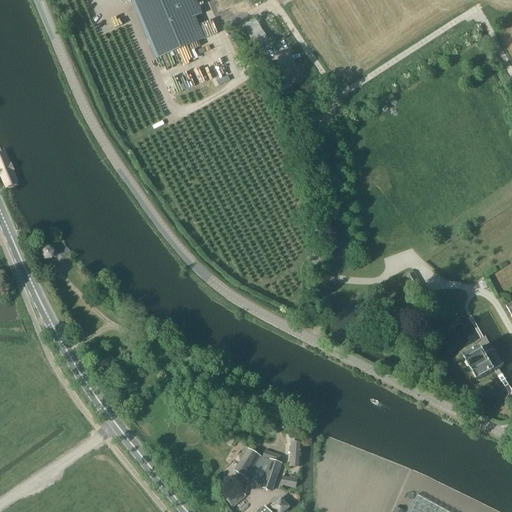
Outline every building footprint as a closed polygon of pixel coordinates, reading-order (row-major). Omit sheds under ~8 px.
[(129,0),(155,60),(204,40),(195,18),(202,15),(195,0),(129,0)] [(5,153),(0,155),(0,172),(6,186),(17,182),(5,153)] [(44,250),(42,254),(45,258),(50,257),(52,252),(48,249),(44,250)] [(407,273),(400,276),(412,296),(423,290),(422,287),(413,272),(408,275),(407,273)] [(481,347),(463,357),(477,380),(494,371),(497,376),(501,374),(498,368),(502,366),(494,352),(491,353),(490,352),(489,351),(487,351),(485,353),(481,347)] [(300,444),(291,444),(289,466),(299,467),(300,444)] [(259,457),(247,450),(234,471),(246,479),(259,457)] [(270,459),(264,475),(261,485),(260,487),(271,491),(281,463),(270,459)] [(447,511),(416,495),(406,511),(447,511)]
